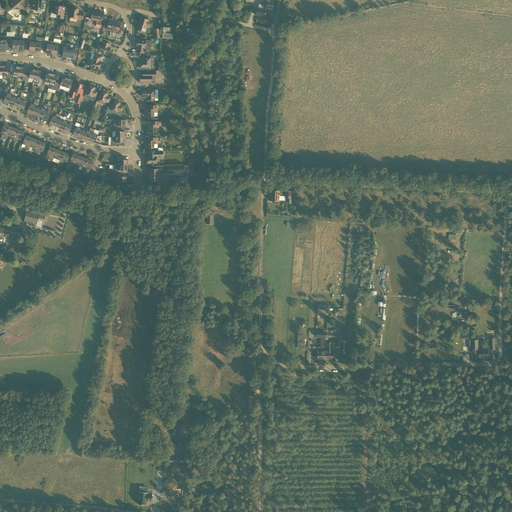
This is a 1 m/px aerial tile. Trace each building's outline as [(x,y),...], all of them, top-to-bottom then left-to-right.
[(20,15),(26,15),(27,8),(23,7),(23,0),(12,0),(11,9),(20,9),(20,15)] [(38,1),(38,0),(33,0),(33,5),(33,6),(34,6),(34,10),(41,11),(41,9),(45,10),(45,1),(42,0),(41,2),(38,1)] [(264,9),(257,8),(256,15),(265,17),(266,10),(273,12),(274,5),(266,3),(264,9)] [(56,5),(55,9),(54,10),(51,9),(51,13),(57,15),(57,18),(63,19),(66,7),(56,5)] [(77,18),(82,19),(83,12),(78,12),(79,9),(71,8),(70,17),(77,18)] [(104,13),(97,11),(95,11),(95,12),(92,12),(90,20),(97,21),(96,24),(101,25),(102,22),(105,22),(106,17),(103,16),(104,13)] [(147,26),(150,27),(152,22),(149,21),(149,20),(141,18),(137,29),(145,32),(147,26)] [(121,34),(123,27),(119,27),(120,23),(117,22),(117,21),(109,19),(107,29),(111,30),(109,37),(113,38),(114,32),(121,34)] [(170,31),(170,28),(170,23),(163,23),(163,31),(162,31),(163,31),(163,33),(162,33),(162,38),(172,39),(172,34),(166,33),(166,31),(167,31),(170,31)] [(189,37),(197,37),(198,25),(187,25),(186,32),(190,32),(189,37)] [(6,36),(4,36),(1,36),(1,49),(6,49),(6,44),(9,44),(10,36),(6,36)] [(13,37),(10,36),(9,44),(12,44),(12,49),(18,50),(19,41),(19,37),(16,37),(13,37)] [(22,41),(19,41),(18,50),(23,50),(24,46),(26,46),(27,38),(22,37),(22,41)] [(27,38),(26,46),(29,46),(29,51),(34,52),(35,42),(32,42),(32,38),(27,38)] [(38,43),(35,42),(34,52),(40,52),(40,47),(43,48),(44,40),(41,39),(39,39),(38,43)] [(53,42),(50,41),(44,40),(43,48),(46,48),(45,53),(51,54),(53,45),(53,42)] [(152,41),(146,40),(145,41),(137,40),(137,41),(136,41),(136,43),(136,46),(138,46),(138,48),(137,52),(144,53),(144,52),(145,47),(145,45),(149,45),(150,45),(151,45),(151,44),(152,43),(152,41)] [(99,51),(99,52),(108,55),(110,48),(109,47),(110,44),(103,41),(102,45),(101,45),(98,44),(96,50),(99,51)] [(53,45),(51,54),(56,55),(57,50),(60,51),(62,43),(53,42),(53,45)] [(67,44),(62,43),(60,51),(63,51),(62,56),(67,57),(69,48),(66,48),(67,44)] [(67,57),(73,58),(74,54),(77,54),(78,46),(73,45),(72,49),(69,48),(67,57)] [(93,60),(92,60),(90,67),(99,70),(101,64),(101,63),(100,62),(102,56),(95,54),(93,60)] [(139,68),(150,68),(150,58),(143,58),(143,61),(139,61),(139,68)] [(7,66),(1,66),(2,75),(7,75),(7,78),(10,78),(10,72),(7,72),(7,66)] [(13,73),(10,72),(10,78),(12,78),(13,75),(18,76),(19,67),(14,66),(13,73)] [(24,68),(19,67),(18,76),(23,77),(23,80),(25,81),(26,75),(24,74),(24,68)] [(29,75),(26,75),(25,81),(28,81),(29,78),(34,79),(36,70),(31,69),(29,75)] [(36,70),(34,79),(33,83),(38,84),(37,86),(40,87),(42,78),(40,78),(41,71),(36,70)] [(155,77),(155,71),(142,71),(142,75),(140,75),(140,83),(152,83),(152,77),(155,77)] [(42,78),(40,87),(43,87),(44,84),(49,85),(52,74),(46,73),(45,79),(42,78)] [(52,74),(49,85),(48,88),(53,89),(56,90),(58,82),(55,81),(57,75),(52,74)] [(60,85),(65,87),(68,78),(63,77),(61,83),(58,82),(56,90),(58,91),(60,85)] [(68,93),(71,94),(73,87),(71,86),(73,80),(68,78),(65,87),(70,88),(68,93)] [(73,99),(74,96),(78,97),(78,96),(79,93),(82,85),(77,83),(76,86),(74,85),(73,87),(71,94),(70,97),(73,99)] [(88,85),(85,94),(95,98),(98,90),(95,89),(96,88),(88,85)] [(155,101),(155,90),(142,90),(142,96),(147,96),(147,101),(155,101)] [(9,103),(13,92),(11,91),(9,94),(6,93),(3,101),(8,103),(7,103),(8,103),(9,103)] [(101,91),(98,100),(105,102),(109,103),(111,96),(108,95),(108,94),(101,91)] [(14,105),(17,97),(14,96),(15,93),(13,92),(9,103),(9,104),(10,104),(14,105)] [(19,107),(23,96),(21,95),(19,98),(17,97),(14,105),(18,107),(19,107)] [(27,101),(24,100),(25,97),(23,96),(19,107),(19,108),(20,108),(20,107),(24,109),(27,101)] [(120,104),(120,103),(121,103),(113,101),(112,104),(109,103),(106,112),(116,115),(118,112),(121,113),(123,105),(120,104)] [(32,114),(36,102),(34,102),(33,105),(30,104),(27,112),(31,113),(31,114),(32,114)] [(37,116),(40,108),(37,107),(39,103),(36,102),(32,114),(33,114),(37,116)] [(40,108),(37,116),(41,117),(41,118),(42,117),(42,118),(47,106),(44,105),(43,109),(40,108)] [(47,106),(42,118),(43,118),(47,120),(51,112),(48,110),(49,107),(47,106)] [(149,106),(149,109),(145,109),(145,116),(154,116),(154,112),(157,112),(157,106),(149,106)] [(54,126),(59,114),(56,113),(55,117),(52,116),(49,124),(53,125),(53,126),(54,125),(54,126)] [(59,128),(62,120),(60,118),(61,115),(59,114),(54,126),(55,126),(59,128)] [(64,130),(69,118),(66,117),(65,121),(62,120),(59,128),(63,129),(64,130),(64,129),(64,130)] [(73,123),(70,122),(71,119),(69,118),(64,130),(65,130),(70,132),(73,123)] [(125,126),(125,120),(117,120),(116,125),(113,125),(113,128),(120,128),(120,125),(125,126)] [(151,122),(151,125),(147,125),(147,132),(156,132),(156,128),(159,128),(159,122),(151,122)] [(5,138),(9,126),(8,126),(9,126),(8,126),(4,124),(1,132),(4,133),(3,137),(5,138)] [(78,136),(82,125),(80,124),(79,127),(76,126),(73,134),(77,136),(78,136)] [(83,138),(86,130),(83,129),(84,126),(82,125),(78,136),(79,137),(83,138)] [(11,136),(14,128),(10,127),(10,126),(9,126),(5,138),(7,138),(8,135),(11,136)] [(15,141),(19,130),(18,129),(18,130),(14,128),(11,136),(14,137),(13,141),(15,141)] [(88,140),(92,129),(90,128),(89,131),(86,130),(83,138),(87,140),(88,140)] [(112,137),(115,137),(124,137),(124,131),(119,131),(120,128),(113,128),(112,131),(112,137)] [(93,142),(96,134),(93,133),(95,130),(92,129),(88,140),(89,140),(89,141),(93,142)] [(18,139),(21,140),(24,132),(20,130),(19,130),(15,141),(17,142),(18,139)] [(26,149),(31,138),(30,137),(25,136),(22,144),(25,145),(24,148),(26,149)] [(124,137),(115,137),(112,137),(111,137),(111,141),(112,142),(112,145),(119,145),(119,142),(124,143),(124,137)] [(33,148),(36,139),(32,138),(31,138),(26,149),(28,150),(30,147),(33,148)] [(145,148),(154,148),(157,148),(157,144),(157,138),(149,138),(149,141),(145,141),(145,148)] [(36,153),(41,141),(40,141),(36,139),(33,148),(35,149),(34,152),(36,153)] [(39,154),(40,150),(43,152),(46,143),(42,142),(41,141),(41,142),(41,141),(36,153),(39,154)] [(50,160),(55,149),(54,149),(54,148),(49,147),(46,155),(49,156),(48,159),(50,160)] [(56,159),(60,151),(56,149),(55,149),(50,160),(52,161),(54,158),(56,159)] [(60,164),(65,153),(64,152),(60,151),(56,159),(59,160),(58,163),(60,164)] [(163,151),(155,151),(149,151),(149,157),(147,157),(147,160),(146,160),(146,162),(146,163),(147,163),(157,163),(157,157),(163,157),(163,151)] [(64,162),(67,163),(70,155),(66,153),(65,153),(60,164),(63,165),(64,162)] [(73,167),(78,156),(77,155),(73,154),(69,162),(72,163),(71,166),(73,167)] [(80,166),(83,157),(79,156),(78,156),(73,167),(76,168),(77,165),(80,166)] [(115,159),(115,165),(128,165),(128,160),(123,159),(123,156),(116,156),(116,159),(115,159)] [(83,171),(88,159),(87,159),(83,157),(80,166),(82,167),(81,170),(83,171)] [(90,169),(90,168),(93,161),(89,160),(89,159),(89,160),(88,159),(83,171),(86,172),(87,168),(90,169)] [(111,173),(115,173),(122,173),(122,171),(127,171),(128,165),(115,165),(113,165),(113,170),(111,170),(111,173)] [(159,174),(162,174),(161,169),(149,169),(150,182),(159,181),(159,174)] [(122,173),(115,173),(111,173),(111,176),(118,176),(117,182),(126,182),(127,177),(121,176),(122,173)] [(292,191),(285,191),(277,191),(277,190),(277,191),(275,191),(275,190),(270,190),(269,193),(270,194),(270,201),(279,201),(279,196),(285,196),(291,197),(292,191)] [(39,213),(27,210),(24,221),(37,224),(36,226),(42,228),(45,215),(39,213)] [(329,305),(318,304),(317,314),(328,315),(329,305)] [(326,338),(326,332),(326,330),(327,329),(323,328),(323,332),(316,331),(316,337),(321,337),(320,347),(317,347),(317,359),(324,359),(325,351),(323,351),(323,347),(325,347),(326,338)] [(491,349),(491,350),(480,350),(480,351),(478,351),(478,340),(472,340),(473,353),(480,353),(480,358),(492,357),(491,350),(491,349)] [(186,425),(181,424),(178,423),(176,432),(175,432),(175,435),(183,437),(186,425)] [(139,491),(138,504),(146,505),(147,501),(152,501),(152,494),(148,493),(148,492),(139,491)]
